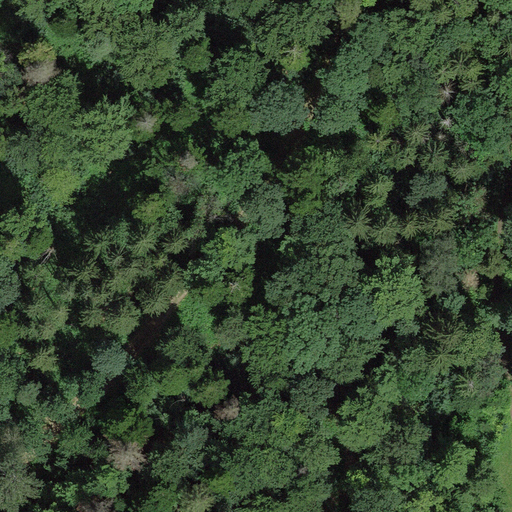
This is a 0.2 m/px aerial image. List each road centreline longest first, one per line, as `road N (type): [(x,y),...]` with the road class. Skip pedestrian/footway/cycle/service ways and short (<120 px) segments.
road 1 (track): [(0,465),(54,431),(147,336),(250,209),(300,125),(353,0)]
road 2 (track): [(511,210),(511,417)]
